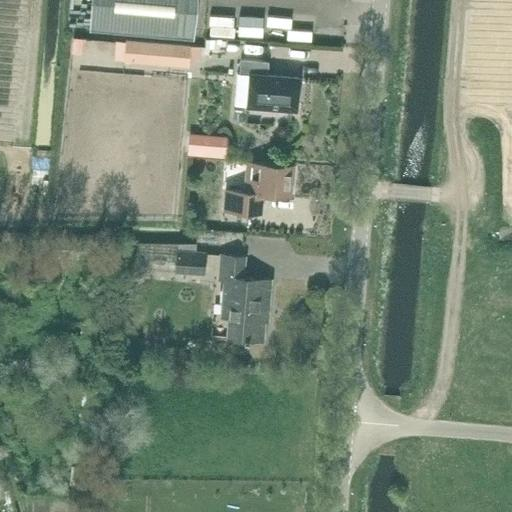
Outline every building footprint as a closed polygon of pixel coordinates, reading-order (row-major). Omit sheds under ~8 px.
[(191,36),(193,0),(93,0),(91,27),(191,36)] [(261,5),(261,32),(309,31),(309,17),(288,17),(288,4),(261,5)] [(233,16),(232,28),(258,30),(258,18),(233,16)] [(93,49),(94,30),(80,29),(79,48),(93,49)] [(126,40),(124,53),(173,57),(174,44),(126,40)] [(208,43),(207,55),(222,57),(222,43),(208,43)] [(191,45),(190,58),(199,59),(201,46),(191,45)] [(267,74),(268,61),(241,58),(239,73),(249,74),(246,106),(296,110),(299,77),(267,74)] [(190,138),(189,154),(226,156),(227,141),(190,138)] [(291,168),(291,165),(249,161),(246,191),(228,189),(226,210),(258,213),(260,193),(289,195),(290,182),(292,180),(293,171),(291,168)] [(205,253),(177,251),(175,271),(203,274),(205,253)] [(243,276),(245,256),(220,254),(218,279),(223,279),(221,304),(229,305),(227,337),(263,339),(264,319),(268,320),(268,318),(264,318),(264,308),(269,309),(271,278),(243,276)] [(147,273),(134,255),(119,266),(131,283),(147,273)]
